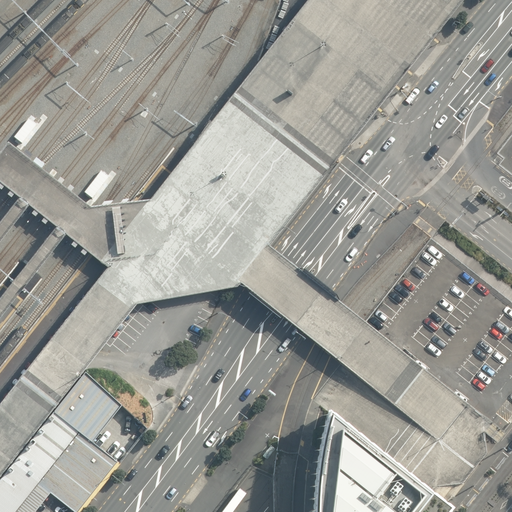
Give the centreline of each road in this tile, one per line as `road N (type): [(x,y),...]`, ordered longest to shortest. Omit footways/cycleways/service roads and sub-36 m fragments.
road 1 (primary): [(110,511),(383,146)]
road 2 (primary): [(414,165),(149,511)]
road 3 (primary): [(408,115),(502,0)]
road 4 (unclassified): [(511,244),(414,165)]
road 5 (primary): [(511,51),(485,94),(474,168)]
